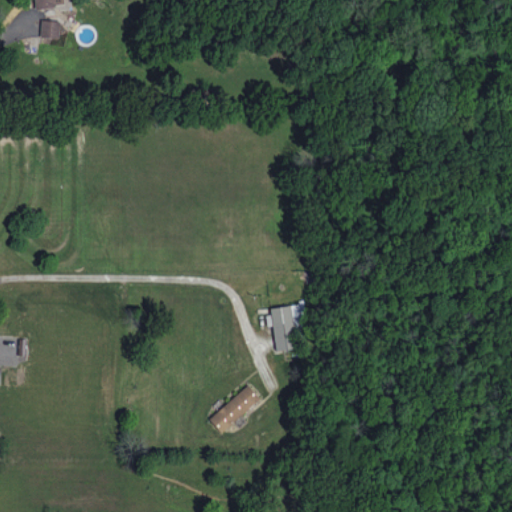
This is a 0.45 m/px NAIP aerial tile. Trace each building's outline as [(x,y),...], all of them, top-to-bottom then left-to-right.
[(34,0),(35,8),(64,5),(63,0),(34,0)] [(59,37),(59,20),(41,20),(40,36),(59,37)] [(67,32),(60,31),(58,40),(41,36),(40,40),(64,45),(67,32)] [(275,351),(295,348),(292,327),(304,326),(301,303),(267,308),(269,322),(272,322),(275,351)] [(209,420),(221,433),(259,397),(247,383),(209,420)]
